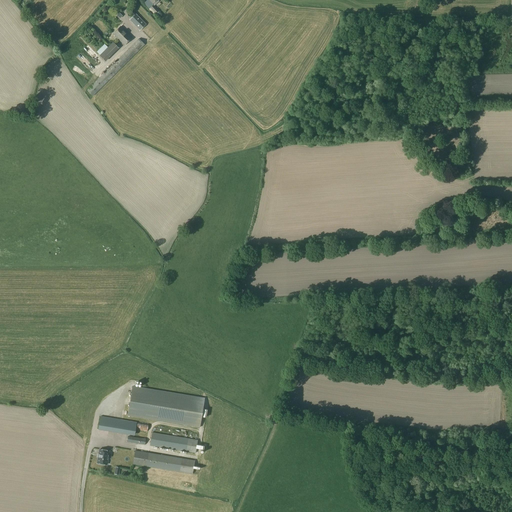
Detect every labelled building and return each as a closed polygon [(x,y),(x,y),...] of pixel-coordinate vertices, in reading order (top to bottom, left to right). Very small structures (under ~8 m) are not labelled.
[(136,19),(137,18),(135,16),(130,20),(141,32),(145,28),(136,19)] [(99,33),(105,28),(98,21),(92,26),(99,33)] [(124,45),(132,38),(120,26),(113,34),(124,45)] [(93,96),(145,45),(138,39),(87,90),(93,96)] [(105,61),(119,48),(113,42),(107,47),(99,55),(105,61)] [(96,52),(99,55),(107,47),(104,44),(96,52)] [(88,69),(90,75),(99,72),(97,66),(88,69)] [(204,398),(132,386),(127,416),(199,427),(204,398)] [(99,437),(110,439),(113,419),(103,417),(99,437)] [(135,434),(137,423),(120,420),(118,432),(135,434)] [(137,423),(136,429),(147,431),(148,424),(137,423)] [(204,446),(197,444),(198,440),(152,432),(150,445),(186,451),(196,453),(196,448),(203,449),(204,446)] [(145,445),(146,439),(128,436),(127,442),(145,445)] [(97,463),(107,464),(109,451),(99,449),(99,454),(98,454),(97,454),(99,454),(98,456),(97,456),(97,457),(98,457),(97,463)] [(113,462),(121,462),(121,449),(114,449),(113,462)] [(135,450),(133,464),(146,466),(180,472),(192,474),(195,461),(182,458),(148,453),(135,450)]
